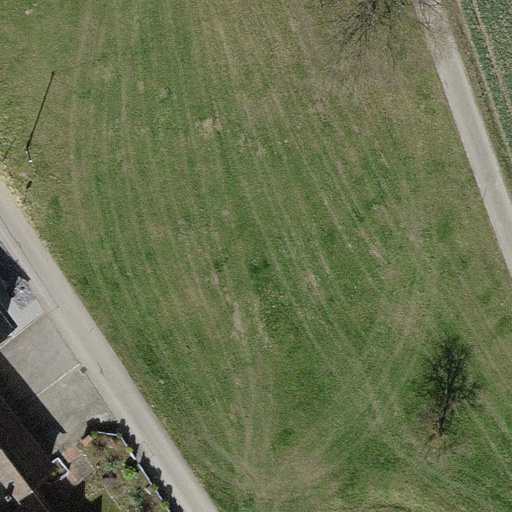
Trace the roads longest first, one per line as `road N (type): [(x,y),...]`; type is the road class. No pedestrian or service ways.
road 1 (residential): [(206,511),(0,199)]
road 2 (track): [(433,0),(511,213)]
